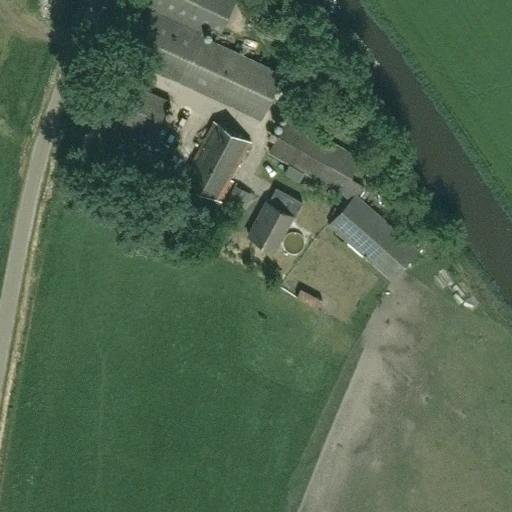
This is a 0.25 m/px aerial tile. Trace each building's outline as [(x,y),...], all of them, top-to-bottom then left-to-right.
[(143,0),(140,8),(119,53),(260,119),(281,74),(214,42),(196,34),(211,0),(143,0)] [(292,80),(316,63),(282,14),(258,32),(292,80)] [(151,139),(168,101),(120,80),(103,118),(151,139)] [(356,195),(357,193),(363,186),(350,178),(361,158),(288,116),(267,152),(341,194),(349,200),(327,224),(391,280),(418,249),(356,195)] [(249,141),(211,123),(181,182),(221,202),(231,181),(228,179),(249,141)] [(294,217),(302,202),(276,188),(268,202),(266,201),(247,235),(273,249),(292,216),(294,217)] [(247,189),(238,205),(249,211),(258,195),(247,189)]
